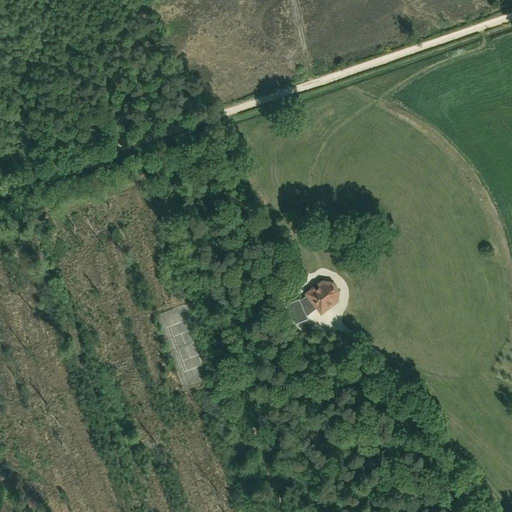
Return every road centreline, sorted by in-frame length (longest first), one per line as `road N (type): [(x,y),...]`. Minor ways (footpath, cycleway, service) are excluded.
road 1 (track): [(511,18),(0,190)]
road 2 (track): [(335,324),(379,361),(394,408),(385,464),(354,511)]
